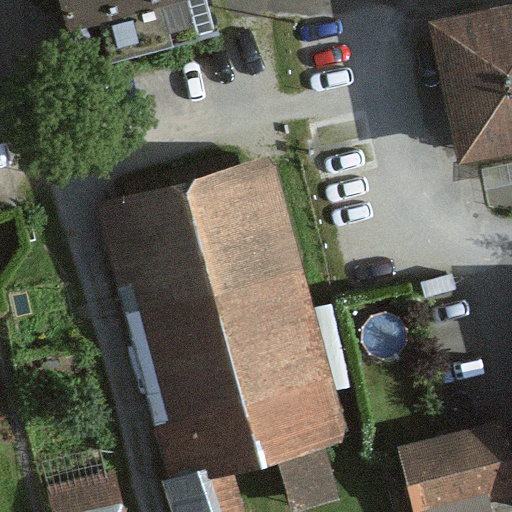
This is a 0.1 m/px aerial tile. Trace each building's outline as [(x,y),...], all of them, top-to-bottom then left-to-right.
[(76,0),(86,36),(221,0),(76,0)] [(511,19),(448,32),(475,166),(511,158),(511,19)] [(281,155),(109,200),(191,511),(248,511),(237,467),(355,436),(281,155)] [(511,442),(509,429),(416,451),(430,511),(495,511),(492,500),(511,495),(511,442)] [(128,511),(120,477),(55,492),(60,511),(128,511)]
